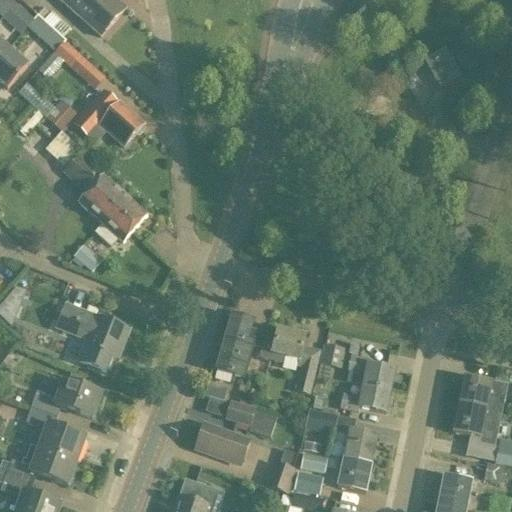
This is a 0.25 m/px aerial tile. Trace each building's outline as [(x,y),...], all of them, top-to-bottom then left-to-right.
[(15,6),(7,0),(0,0),(0,5),(8,13),(15,6)] [(112,27),(80,0),(55,0),(54,1),(99,41),(112,27)] [(80,0),(112,27),(125,13),(110,0),(80,0)] [(33,23),(15,6),(8,13),(27,30),(37,19),(37,18),(33,23)] [(37,19),(27,30),(53,54),(64,43),(50,31),(37,19)] [(65,44),(64,43),(53,54),(52,56),(94,93),(105,81),(64,45),(65,44)] [(444,51),(423,63),(439,91),(460,79),(444,51)] [(6,53),(0,60),(0,89),(5,93),(25,70),(6,53)] [(119,109),(103,94),(73,127),(94,147),(104,135),(122,151),(142,129),(119,109)] [(61,97),(57,102),(61,106),(67,111),(72,105),(61,97)] [(56,111),(47,122),(62,135),(76,119),(67,111),(61,106),(56,111)] [(48,152),(66,168),(82,149),(64,134),(48,152)] [(123,200),(98,177),(78,158),(62,176),(85,196),(76,206),(99,226),(123,200)] [(99,226),(101,228),(94,236),(110,251),(117,243),(121,246),(145,220),(123,200),(99,226)] [(85,247),(74,259),(93,275),(104,263),(85,247)] [(119,354),(127,335),(96,323),(95,324),(64,311),(56,332),(86,344),(78,365),(103,376),(113,352),(119,354)] [(232,316),(231,320),(229,320),(215,374),(243,381),(252,348),(261,350),(262,351),(265,337),(249,333),(251,326),(250,325),(251,320),(232,316)] [(282,367),(284,360),(297,364),(303,340),(276,333),(275,339),(265,337),(262,351),(261,350),(258,361),(282,367)] [(344,352),(323,348),(319,368),(340,372),(344,352)] [(393,374),(367,368),(368,364),(350,360),(347,374),(364,377),(361,389),(389,395),(393,374)] [(309,398),(317,369),(297,364),(296,370),(300,371),(293,394),(309,398)] [(62,385),(55,403),(35,396),(30,412),(56,421),(60,411),(91,422),(100,398),(81,391),(84,381),(70,376),(67,386),(62,385)] [(463,380),(457,408),(500,417),(505,389),(463,380)] [(361,389),(359,401),(342,398),(339,412),(357,415),(358,411),(384,416),(389,395),(361,389)] [(229,406),(209,401),(204,416),(225,421),(224,423),(250,430),(256,407),(240,402),(238,407),(229,404),(229,406)] [(500,417),(457,408),(451,435),(478,441),(477,447),(492,450),(500,417)] [(56,421),(30,412),(24,427),(44,435),(38,451),(37,452),(75,466),(84,442),(53,431),(56,421)] [(306,428),(333,434),(336,420),(309,414),(306,428)] [(249,444),(204,427),(195,453),(240,469),(249,444)] [(288,497),(295,473),(293,472),(303,434),(289,429),(279,467),(273,465),(265,490),(288,497)] [(342,462),(370,468),(376,439),(348,434),(342,462)] [(511,442),(501,440),(496,466),(511,469),(511,442)] [(0,469),(0,476),(32,489),(35,479),(66,491),(75,466),(37,452),(38,451),(29,448),(25,462),(22,461),(20,468),(11,464),(10,466),(2,463),(0,469)] [(327,461),(303,456),(299,473),(323,478),(327,461)] [(370,468),(342,462),(336,491),(364,497),(370,468)] [(469,495),(473,477),(448,472),(444,490),(469,495)] [(322,480),(297,475),(293,492),(319,498),(322,480)] [(58,511),(59,510),(28,498),(32,489),(0,476),(0,486),(2,487),(0,493),(0,494),(8,497),(2,511),(58,511)] [(217,511),(223,497),(184,483),(174,511),(217,511)] [(456,511),(466,511),(469,495),(444,490),(441,509),(456,511)] [(320,511),(323,501),(293,495),(290,508),(307,511),(320,511)] [(511,511),(511,504),(504,503),(502,511),(511,511)]
